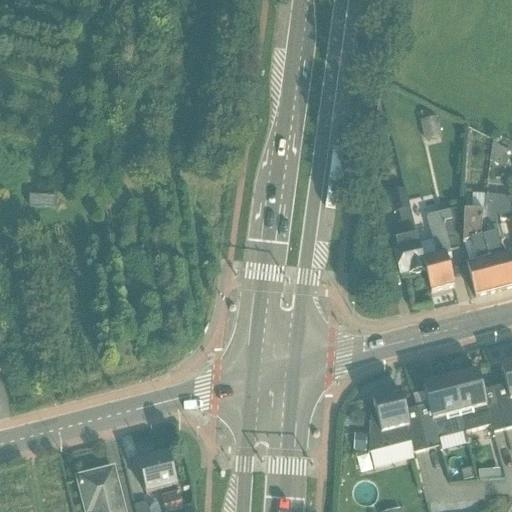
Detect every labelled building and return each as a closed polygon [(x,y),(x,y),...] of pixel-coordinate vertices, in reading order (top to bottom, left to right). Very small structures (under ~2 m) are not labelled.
[(452,125),(436,130),(443,149),(458,144),(452,125)] [(71,215),(71,202),(45,202),(45,215),(71,215)] [(489,202),(489,214),(504,214),(504,202),(489,202)] [(404,278),(431,273),(428,259),(425,240),(397,246),(404,278)] [(435,293),(461,288),(455,254),(428,259),(431,273),(435,293)] [(502,293),(511,290),(511,256),(494,261),(502,293)] [(502,293),(494,261),(473,267),(482,298),(502,293)] [(468,417),(493,411),(483,372),(459,378),(468,417)] [(468,417),(459,378),(430,385),(440,424),(468,417)] [(384,436),(417,429),(409,393),(376,400),(384,436)] [(151,501),(182,492),(173,458),(141,467),(151,501)] [(86,511),(126,511),(116,469),(78,479),(86,511)]
